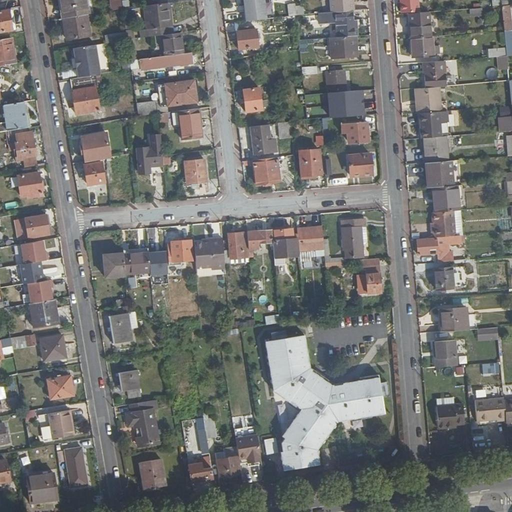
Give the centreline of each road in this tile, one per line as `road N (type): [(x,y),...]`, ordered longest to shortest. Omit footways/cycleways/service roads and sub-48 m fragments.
road 1 (residential): [(396,195),(419,492)]
road 2 (residential): [(118,511),(65,222)]
road 3 (residential): [(65,222),(31,0)]
road 4 (residential): [(231,208),(207,0)]
road 5 (residential): [(380,0),(396,195)]
road 6 (residential): [(231,208),(65,222)]
road 7 (residential): [(396,195),(231,208)]
road 8 (secondary): [(290,511),(419,492)]
